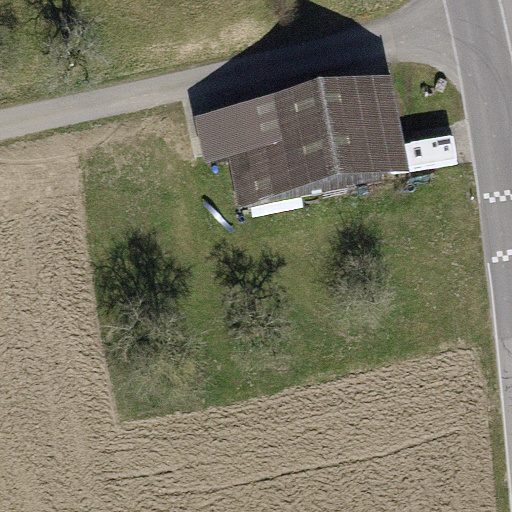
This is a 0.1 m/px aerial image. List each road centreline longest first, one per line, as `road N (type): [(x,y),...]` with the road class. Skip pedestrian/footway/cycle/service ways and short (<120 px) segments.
road 1 (track): [(472,8),(370,45),(0,128)]
road 2 (tertiary): [(469,0),(511,213)]
